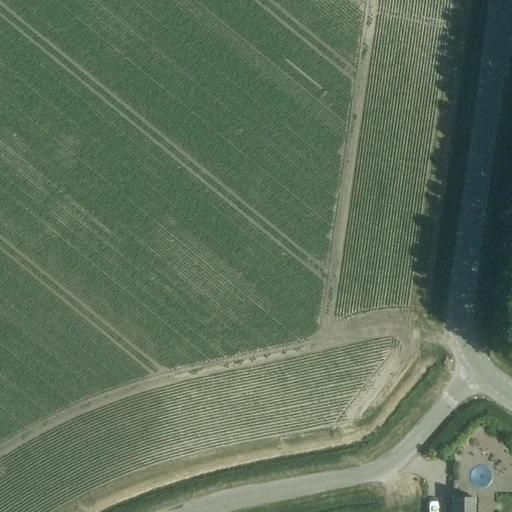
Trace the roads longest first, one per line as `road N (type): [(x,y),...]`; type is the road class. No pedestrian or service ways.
road 1 (unclassified): [(478,369),(465,347),(461,301),(501,0)]
road 2 (unclassified): [(187,511),(384,469),(478,369)]
